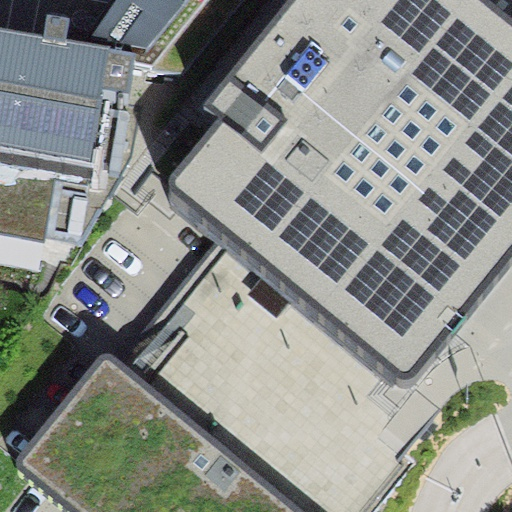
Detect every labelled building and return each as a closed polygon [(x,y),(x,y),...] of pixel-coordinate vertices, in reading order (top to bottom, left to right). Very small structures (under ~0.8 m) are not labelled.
[(213,0),(119,0),(81,56),(140,66),(158,69),(213,0)] [(213,0),(158,69),(188,75),(249,0),(213,0)] [(224,135),(170,199),(396,389),(511,251),(511,34),(471,0),(338,0),(333,6),(325,0),(310,0),(208,121),(224,135)] [(0,159),(94,175),(106,103),(133,107),(140,66),(81,56),(69,54),(73,30),(48,26),(44,50),(0,42),(0,159)] [(0,159),(0,265),(40,272),(45,242),(82,249),(132,174),(143,108),(133,107),(106,103),(94,175),(0,159)] [(301,511),(128,369),(38,478),(79,511),(301,511)]
